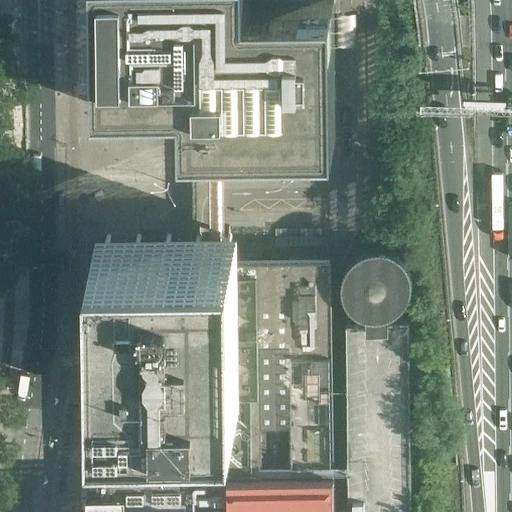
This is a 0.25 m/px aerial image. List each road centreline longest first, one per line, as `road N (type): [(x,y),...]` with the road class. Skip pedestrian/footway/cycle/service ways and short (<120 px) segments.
road 1 (motorway): [(437,0),(479,511)]
road 2 (tertiary): [(44,312),(38,0)]
road 3 (tertiary): [(18,511),(44,312)]
